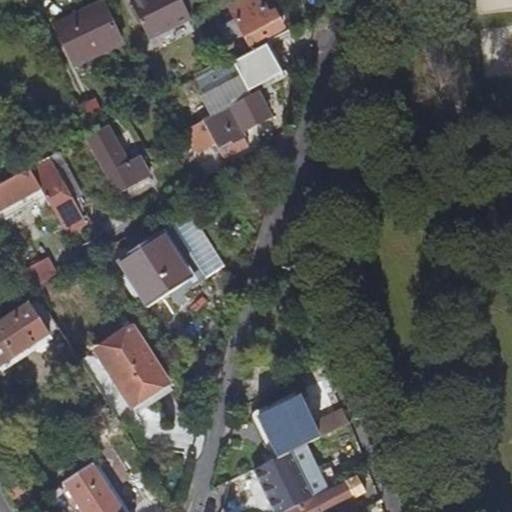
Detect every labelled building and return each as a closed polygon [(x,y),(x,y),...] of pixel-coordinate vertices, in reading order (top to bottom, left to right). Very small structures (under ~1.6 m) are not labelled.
[(139,0),(129,5),(147,41),(188,21),(177,0),(139,0)] [(246,0),(230,9),(249,46),(281,29),(273,13),(268,15),(260,0),(246,0)] [(101,4),(54,26),(73,67),(120,45),(101,4)] [(511,27),(488,28),(489,73),(511,72),(511,27)] [(220,68),(197,80),(206,98),(240,80),(249,98),(282,80),(265,48),(221,71),(220,68)] [(253,128),(269,119),(256,96),(229,110),(229,109),(202,123),(215,147),(222,160),(246,147),(237,128),(250,122),(253,128)] [(215,147),(202,123),(185,133),(198,156),(215,147)] [(83,140),(115,199),(150,180),(138,158),(126,164),(105,128),(92,135),(83,140)] [(82,226),(45,161),(27,170),(28,172),(44,199),(49,207),(64,235),(82,226)] [(44,199),(28,172),(0,186),(0,221),(34,202),(39,212),(49,207),(44,199)] [(172,227),(118,262),(148,308),(185,283),(190,290),(206,279),(172,227)] [(31,291),(54,278),(44,261),(20,274),(31,291)] [(0,367),(57,331),(37,299),(0,323),(0,367)] [(130,329),(95,353),(132,409),(167,384),(130,329)] [(308,446),(321,438),(303,399),(262,419),(281,458),(308,446)] [(347,406),(320,416),(330,446),(358,436),(347,406)] [(322,473),(308,446),(281,458),(257,470),(277,511),(286,511),(301,504),(316,497),(317,500),(339,489),(337,487),(343,484),(334,467),(322,473)] [(120,511),(91,466),(62,485),(78,510),(79,511),(120,511)] [(354,498),(368,492),(360,476),(343,484),(337,487),(339,489),(317,500),(302,507),(301,504),(286,511),(327,511),(339,506),(342,511),(358,511),(360,511),(354,498)] [(74,511),(78,510),(62,485),(47,494),(58,511),(74,511)]
